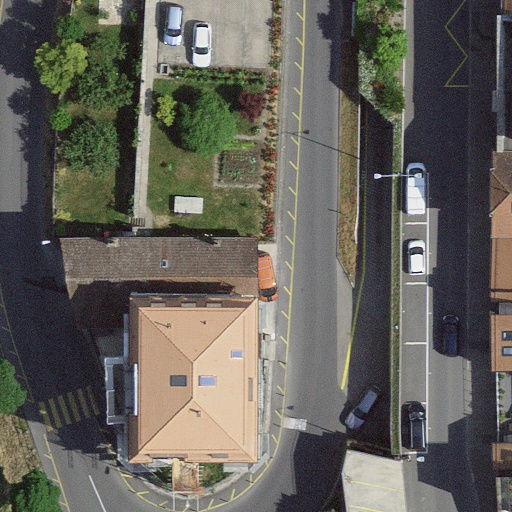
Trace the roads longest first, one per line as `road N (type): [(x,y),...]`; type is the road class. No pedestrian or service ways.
road 1 (unclassified): [(322,0),(309,429),(299,468),(258,511)]
road 2 (residential): [(106,511),(27,306),(15,238),(10,172),(28,0)]
road 3 (secondary): [(449,511),(442,0)]
